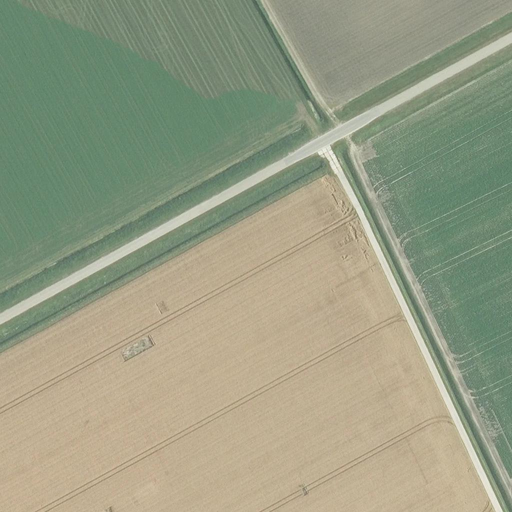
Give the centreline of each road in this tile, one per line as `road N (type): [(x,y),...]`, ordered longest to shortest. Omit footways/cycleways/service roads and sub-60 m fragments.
road 1 (unclassified): [(0,316),(511,31)]
road 2 (unknown): [(498,511),(322,137)]
